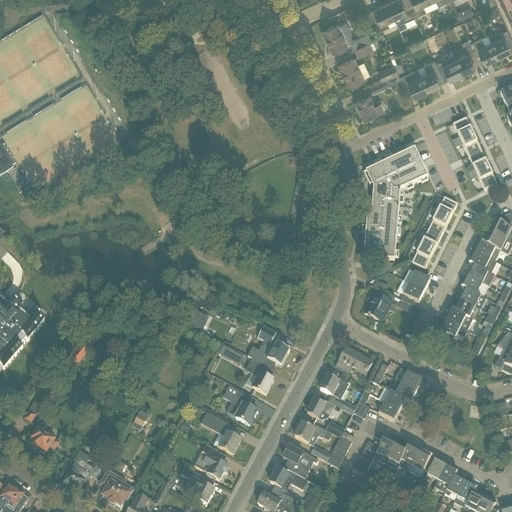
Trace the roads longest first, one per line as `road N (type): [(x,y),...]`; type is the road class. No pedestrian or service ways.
road 1 (unclassified): [(232,511),(334,322)]
road 2 (residential): [(407,361),(477,221),(511,205)]
road 3 (unclassified): [(334,322),(344,283),(337,154)]
road 4 (residential): [(337,154),(477,88)]
road 5 (unclassified): [(337,154),(284,28)]
